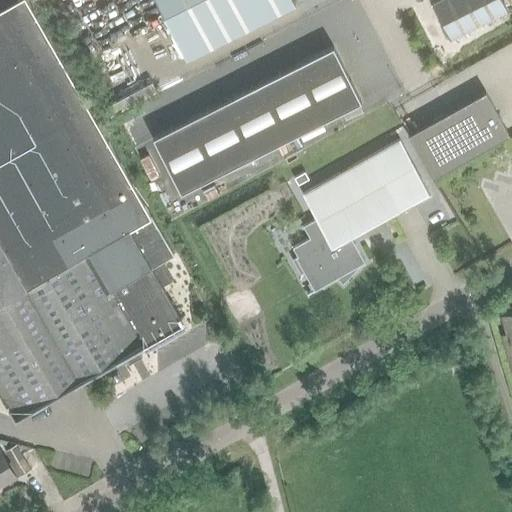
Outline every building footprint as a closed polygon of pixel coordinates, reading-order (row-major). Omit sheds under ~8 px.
[(0,391),(15,419),(182,323),(161,287),(172,281),(161,262),(173,255),(26,0),(15,0),(0,9),(0,391)] [(292,0),(156,0),(186,60),(296,6),(292,0)] [(440,0),(432,4),(450,40),(507,11),(501,0),(440,0)] [(333,46),(224,101),(153,137),(181,193),(252,156),(361,101),(333,46)] [(107,99),(112,113),(120,110),(124,119),(144,111),(138,96),(156,89),(152,80),(107,99)] [(485,94),(409,139),(434,182),(510,138),(485,94)] [(297,256),(292,259),(300,274),(303,272),(311,285),(319,287),(336,278),(342,284),(361,264),(364,262),(351,239),(430,194),(399,139),(303,193),(316,218),(302,226),(309,238),(292,247),(297,256)] [(270,204),(288,195),(278,176),(260,186),(270,204)] [(4,451),(19,476),(31,469),(16,444),(4,451)] [(0,451),(0,484),(14,477),(0,451)]
